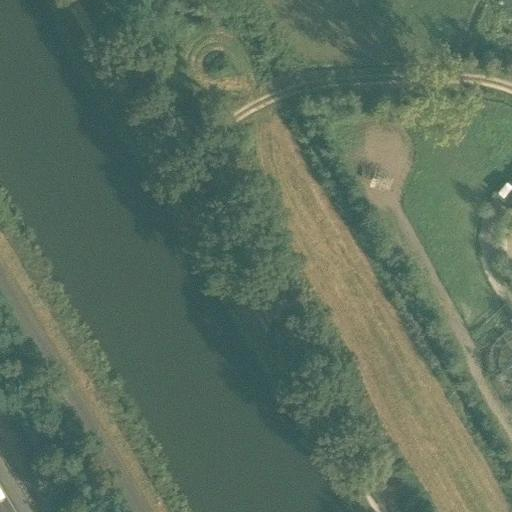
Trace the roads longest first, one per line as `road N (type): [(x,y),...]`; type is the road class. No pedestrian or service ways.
road 1 (track): [(374,511),(70,0)]
road 2 (unclassified): [(151,134),(297,92),(511,81)]
road 3 (unclassified): [(146,511),(0,262)]
